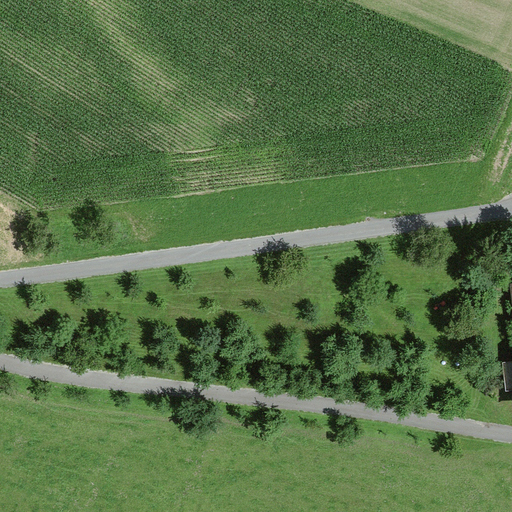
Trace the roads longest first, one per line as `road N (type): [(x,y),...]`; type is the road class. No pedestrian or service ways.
road 1 (track): [(0,364),(511,436)]
road 2 (unclassified): [(511,214),(0,281)]
